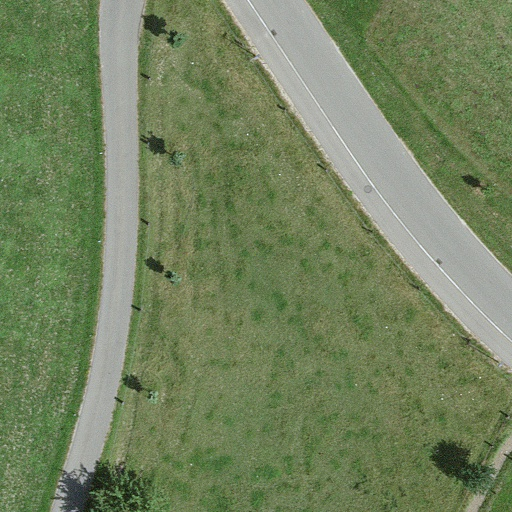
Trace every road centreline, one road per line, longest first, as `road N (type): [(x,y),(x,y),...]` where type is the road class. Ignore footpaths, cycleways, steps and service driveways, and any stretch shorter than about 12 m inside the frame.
road 1 (track): [(67,511),(96,415),(122,255),(124,0)]
road 2 (tertiary): [(511,308),(417,204),(276,0)]
